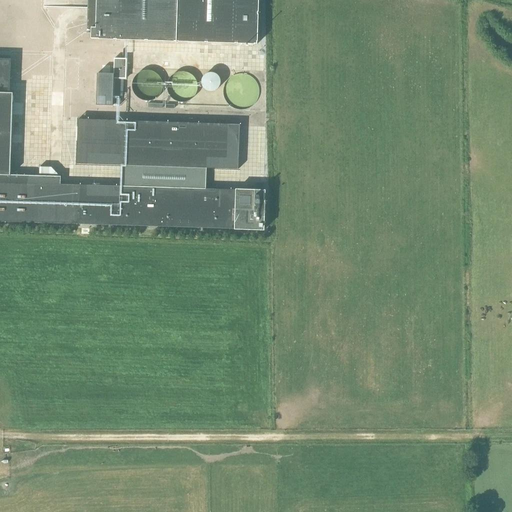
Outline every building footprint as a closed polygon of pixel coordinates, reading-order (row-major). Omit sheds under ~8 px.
[(97,0),(97,30),(92,30),(92,37),(256,42),(257,0),(97,0)] [(11,57),(0,56),(0,219),(266,228),(266,188),(238,187),(237,189),(236,188),(207,188),(208,167),(239,167),(240,124),(79,119),(78,161),(123,164),(121,185),(61,183),(61,176),(11,173),(13,91),(10,92),(11,57)] [(114,59),(114,78),(127,79),(127,59),(114,59)] [(133,85),(133,86),(133,88),(133,89),(133,90),(134,92),(134,93),(135,94),(135,95),(136,96),(137,97),(138,98),(139,99),(140,99),(142,100),(143,100),(144,101),(146,101),(147,101),(148,101),(150,101),(151,101),(152,101),(153,100),(155,100),(156,99),(157,98),(158,97),(159,96),(160,95),(161,94),(161,93),(162,92),(162,91),(163,89),(163,88),(163,87),(163,86),(163,84),(163,83),(162,82),(162,80),(162,79),(161,78),(160,77),(159,76),(158,75),(157,74),(156,73),(155,72),(154,72),(153,71),(151,71),(150,71),(149,71),(147,71),(146,71),(145,71),(143,71),(142,72),(141,72),(140,73),(139,74),(138,74),(137,75),(136,76),(135,77),(134,79),(134,80),(133,81),(133,82),(133,84),(133,85)] [(168,85),(168,87),(168,88),(168,89),(168,91),(169,92),(169,93),(170,94),(170,95),(171,97),(172,98),(173,98),(174,99),(175,100),(176,101),(177,101),(179,102),(180,102),(181,102),(183,102),(184,102),(185,102),(187,102),(188,102),(189,101),(190,100),(192,100),(193,99),(194,98),(195,97),(195,96),(196,95),(197,94),(197,93),(198,91),(198,90),(198,89),(198,87),(198,86),(198,85),(198,83),(198,82),(197,81),(196,80),(196,78),(195,77),(194,76),(193,75),(192,75),(191,74),(190,73),(189,73),(187,72),(186,72),(185,72),(183,72),(182,72),(181,72),(179,72),(178,73),(177,73),(176,74),(175,74),(174,75),(173,76),(172,77),(171,78),(170,79),(169,80),(169,81),(168,83),(168,84),(168,85)] [(202,82),(202,83),(202,84),(202,85),(202,86),(203,87),(203,88),(204,89),(205,89),(205,90),(206,90),(207,91),(208,92),(209,92),(210,92),(211,92),(212,92),(213,92),(214,92),(215,92),(216,91),(217,90),(218,90),(218,89),(219,89),(219,88),(220,87),(221,86),(221,85),(221,84),(221,83),(221,82),(221,81),(221,80),(221,79),(220,78),(219,77),(219,76),(218,76),(218,75),(217,74),(216,74),(215,73),(214,73),(213,73),(212,73),(211,73),(210,73),(209,73),(208,73),(207,74),(206,74),(205,75),(205,76),(204,76),(203,77),(203,78),(202,79),(202,80),(202,81),(202,82)] [(223,90),(223,92),(223,94),(224,95),(224,97),(224,98),(225,100),(226,101),(227,102),(228,104),(229,105),(230,106),(231,107),(232,108),(234,109),(235,109),(237,110),(238,110),(240,110),(242,110),(243,110),(245,110),(246,110),(248,109),(249,108),(251,108),(252,107),(253,106),(255,105),(256,104),(257,102),(257,101),(258,100),(259,98),(259,97),(260,95),(260,93),(260,92),(260,90),(260,89),(259,87),(259,86),(258,84),(257,83),(256,81),(255,80),(254,79),(253,78),(252,77),(251,76),(249,75),(248,75),(246,74),(245,74),(243,74),(241,74),(240,74),(238,74),(237,74),(235,75),(234,75),(232,76),(231,77),(230,78),(229,79),(228,80),(227,81),(226,83),(225,84),(224,86),(224,87),(224,89),(223,90)]
